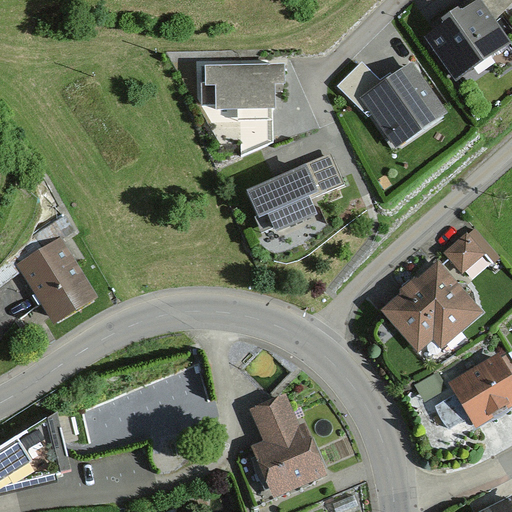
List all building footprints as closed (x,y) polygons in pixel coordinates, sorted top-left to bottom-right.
[(427,43),(455,83),(508,47),(492,23),(511,2),(511,0),(473,0),(462,11),(466,16),(427,43)] [(449,118),(412,66),(360,103),(396,155),(449,118)] [(284,73),(207,72),(206,91),(217,91),(217,116),(274,116),(274,91),(284,91),(284,73)] [(329,159),(248,195),(261,223),(270,220),(277,236),(315,219),(307,202),(341,187),(329,159)] [(79,265),(69,247),(82,240),(71,220),(32,240),(38,252),(12,266),(46,330),(89,307),(69,270),(79,265)] [(486,256),(467,235),(444,256),(463,277),(486,256)] [(438,266),(382,314),(418,356),(434,342),(439,349),(479,314),(438,266)] [(470,432),(511,409),(511,385),(497,359),(446,387),(470,432)] [(253,505),(308,481),(274,403),(240,415),(251,448),(231,452),(253,505)] [(0,500),(47,490),(42,417),(0,439),(0,500)] [(511,511),(511,499),(486,511),(511,511)]
